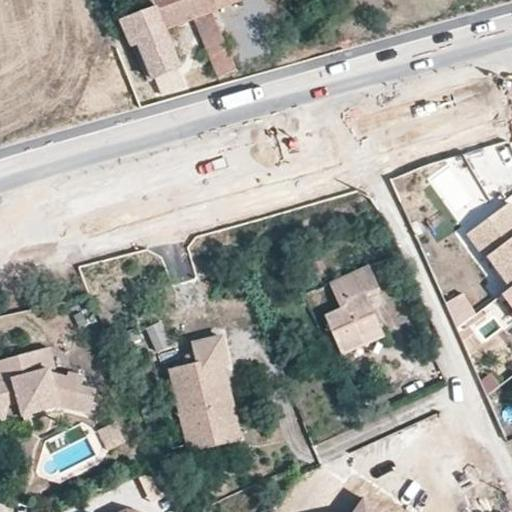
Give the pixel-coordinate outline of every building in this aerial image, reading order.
[(238,0),(151,0),(154,7),(120,19),(147,79),(155,76),(177,67),(162,29),(193,17),(217,76),(237,67),(212,10),(238,0)] [(511,209),(485,230),(503,254),(498,259),(507,271),(502,275),(511,288),(511,209)] [(503,254),(485,230),(471,240),(490,264),(498,259),(503,254)] [(507,271),(498,259),(490,264),(482,271),(503,300),(507,297),(511,293),(511,288),(502,275),(507,271)] [(367,344),(364,334),(381,327),(367,294),(380,288),(372,268),(331,284),(342,310),(326,316),(343,354),(367,344)] [(465,295),(448,304),(459,329),(477,316),(465,295)] [(161,322),(147,328),(158,350),(172,345),(161,322)] [(143,338),(137,327),(119,335),(124,346),(143,338)] [(364,334),(367,344),(385,336),(381,327),(364,334)] [(190,366),(174,370),(195,445),(220,437),(218,428),(240,423),(224,365),(230,362),(223,336),(194,343),(197,354),(200,363),(190,366)] [(48,409),(45,403),(42,397),(53,392),(56,399),(89,408),(95,385),(82,381),(84,373),(67,366),(67,371),(50,365),(49,359),(51,355),(48,344),(0,355),(0,421),(7,421),(8,409),(21,404),(28,418),(48,409)] [(200,363),(197,354),(188,357),(190,366),(200,363)] [(503,387),(493,375),(482,382),(489,397),(503,387)] [(347,391),(354,405),(366,400),(359,385),(347,391)] [(56,399),(53,392),(42,397),(45,403),(56,399)] [(195,445),(197,450),(243,436),(240,423),(218,428),(220,437),(195,445)] [(165,463),(141,474),(151,498),(176,487),(165,463)] [(352,511),(384,511),(385,511),(363,497),(352,511)]
